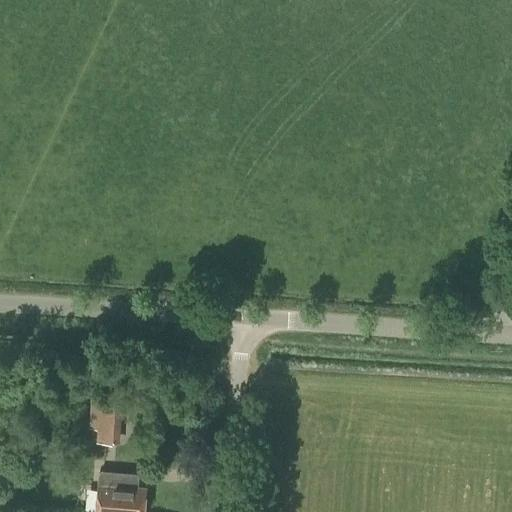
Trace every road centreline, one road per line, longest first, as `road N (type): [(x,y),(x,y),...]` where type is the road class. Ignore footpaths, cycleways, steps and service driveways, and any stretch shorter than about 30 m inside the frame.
road 1 (unclassified): [(497,334),(241,319)]
road 2 (unclassified): [(241,319),(0,302)]
road 3 (unclassified): [(226,511),(241,319)]
